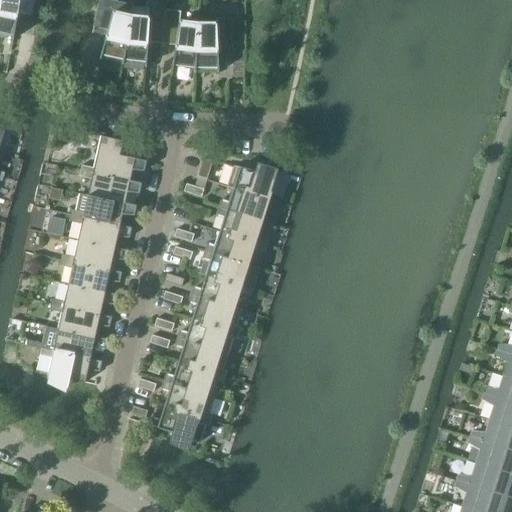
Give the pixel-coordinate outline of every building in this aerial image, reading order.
[(0,0),(0,34),(12,37),(11,41),(13,41),(17,12),(31,15),(34,0),(0,0)] [(121,66),(122,66),(132,7),(132,5),(131,5),(131,6),(116,3),(116,1),(115,1),(115,2),(103,0),(99,0),(93,29),(106,32),(99,61),(100,61),(101,57),(122,62),(121,66)] [(147,39),(161,41),(164,11),(132,7),(122,66),(123,66),(123,62),(144,64),(144,68),(145,68),(147,39)] [(193,74),(194,74),(197,26),(179,24),(180,13),(164,11),(161,41),(175,42),(170,71),(172,72),(172,68),(193,70),(193,74)] [(197,26),(194,74),(195,74),(195,70),(216,70),(216,74),(218,74),(216,45),(231,45),(231,20),(215,20),(215,26),(197,26)] [(7,125),(19,128),(21,121),(8,118),(7,125)] [(81,167),(80,172),(128,183),(129,182),(131,172),(143,173),(146,163),(119,157),(122,143),(100,138),(93,169),(81,167)] [(196,178),(206,180),(212,163),(201,160),(196,178)] [(233,167),(226,188),(277,203),(279,197),(267,193),(273,175),(265,175),(267,168),(256,165),(256,166),(258,167),(256,172),(233,167)] [(91,180),(87,197),(124,205),(126,194),(138,195),(141,185),(129,182),(128,183),(80,172),(78,178),(91,180)] [(183,193),(201,198),(203,191),(185,185),(183,193)] [(222,201),(220,209),(268,224),(273,225),(277,209),(276,209),(277,203),(226,188),(232,190),(228,203),(222,201)] [(71,211),(70,217),(119,227),(121,217),(133,217),(136,207),(124,205),(87,197),(79,195),(75,212),(71,211)] [(182,211),(199,217),(202,209),(184,203),(182,211)] [(223,219),(218,233),(264,246),(266,240),(263,239),(268,224),(220,209),(217,218),(223,219)] [(81,225),(77,242),(114,250),(114,249),(116,238),(128,240),(131,230),(119,227),(70,217),(69,222),(81,225)] [(173,238),(191,243),(193,236),(176,230),(173,238)] [(208,245),(206,253),(246,264),(250,248),(262,252),(264,246),(218,233),(214,247),(208,245)] [(61,256),(60,261),(109,272),(109,271),(111,261),(124,262),(126,252),(114,249),(114,250),(77,242),(73,258),(61,256)] [(172,256),(189,261),(192,254),(174,248),(172,256)] [(206,253),(199,275),(204,277),(205,276),(251,290),(258,268),(246,264),(206,253)] [(71,269),(67,286),(104,294),(106,283),(119,284),(121,274),(109,271),(109,272),(60,261),(59,267),(71,269)] [(162,282),(180,287),(182,279),(165,274),(162,282)] [(195,288),(192,296),(232,308),(233,307),(237,292),(249,296),(251,290),(205,276),(204,277),(200,290),(195,288)] [(51,300),(50,306),(99,317),(99,316),(101,305),(114,306),(116,296),(104,294),(67,286),(63,303),(51,300)] [(161,299),(179,305),(181,297),(163,292),(161,299)] [(195,306),(191,320),(238,333),(239,327),(235,326),(240,310),(233,307),(232,308),(192,296),(189,305),(195,306)] [(61,314),(57,330),(94,338),(96,327),(109,329),(111,319),(99,316),(99,317),(50,306),(49,311),(61,314)] [(153,326),(170,332),(173,324),(155,319),(153,326)] [(181,331),(178,339),(227,354),(232,338),(236,339),(238,333),(191,320),(186,333),(181,331)] [(40,350),(89,360),(91,350),(104,351),(106,341),(94,338),(57,330),(45,328),(41,344),(41,345),(40,350)] [(149,343),(166,349),(168,341),(151,336),(149,343)] [(181,349),(177,362),(225,377),(226,372),(222,371),(227,354),(178,339),(175,347),(181,349)] [(41,345),(41,344),(27,341),(26,347),(40,350),(41,345)] [(511,347),(499,346),(497,351),(511,355),(511,347)] [(101,363),(89,360),(40,350),(39,356),(51,358),(46,380),(51,382),(51,383),(50,385),(60,390),(62,387),(67,390),(69,380),(84,384),(87,372),(99,373),(101,363)] [(507,363),(503,377),(511,379),(511,355),(497,351),(495,357),(507,363)] [(167,374),(164,383),(213,399),(218,383),(223,384),(225,377),(177,362),(173,376),(167,374)] [(148,372),(158,375),(160,368),(150,365),(148,372)] [(485,390),(483,395),(511,403),(511,379),(503,377),(498,391),(485,390)] [(138,380),(136,387),(153,392),(155,385),(138,380)] [(168,392),(163,406),(211,421),(213,416),(208,414),(213,399),(164,383),(162,391),(168,392)] [(493,407),(489,421),(511,427),(511,403),(483,395),(482,400),(493,407)] [(211,421),(163,406),(159,420),(154,418),(150,427),(171,434),(169,439),(169,440),(174,442),(172,445),(183,450),(184,447),(189,450),(189,448),(192,440),(199,443),(205,426),(209,427),(211,421)] [(131,415),(145,419),(147,411),(133,407),(131,415)] [(471,433),(470,439),(511,451),(511,427),(489,421),(485,434),(471,433)] [(480,450),(475,464),(511,475),(511,451),(470,439),(468,444),(480,450)] [(458,477),(456,482),(511,499),(511,475),(475,464),(471,478),(458,477)] [(466,494),(462,508),(474,511),(510,511),(511,507),(511,499),(456,482),(454,487),(466,494)]
